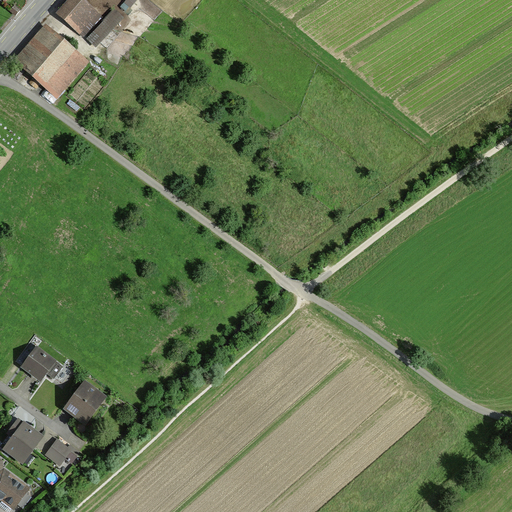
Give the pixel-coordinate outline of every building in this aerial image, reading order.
[(99,17),(78,0),(70,0),(58,15),(82,36),(99,17)] [(19,11),(13,6),(9,11),(15,16),(19,11)] [(121,18),(115,12),(88,40),(94,46),(121,18)] [(85,63),(44,27),(14,62),(56,97),(85,63)] [(23,368),(37,379),(39,380),(44,372),(52,378),(60,368),(52,362),(36,350),(23,368)] [(66,410),(83,423),(102,397),(84,384),(66,410)] [(23,425),(22,426),(16,421),(10,430),(16,434),(5,449),(21,462),(39,437),(23,425)] [(69,462),(75,455),(57,441),(46,456),(58,465),(63,458),(69,462)] [(0,500),(2,500),(3,499),(13,507),(25,491),(5,475),(2,476),(1,471),(0,470),(0,500)]
